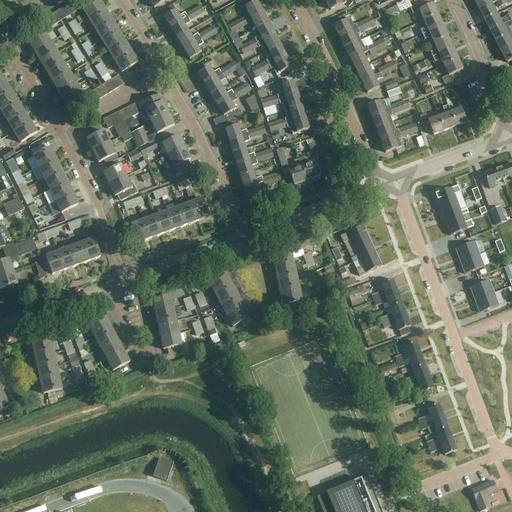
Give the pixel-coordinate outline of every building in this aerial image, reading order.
[(73,0),(69,3),(74,12),(80,9),(73,0)] [(87,19),(104,9),(98,0),(94,0),(81,8),(87,19)] [(129,0),(139,16),(151,9),(145,0),(129,0)] [(324,0),(330,11),(346,3),(344,0),(324,0)] [(500,0),(474,0),(480,11),(492,4),(496,2),(500,0)] [(508,4),(505,0),(500,0),(496,2),(499,9),(508,4)] [(250,18),(262,12),(256,1),(244,7),(250,18)] [(418,12),(422,22),(437,15),(432,4),(427,6),(425,1),(409,9),(412,15),(418,12)] [(63,6),(69,16),(74,12),(69,3),(63,6)] [(480,11),(485,21),(497,15),(492,4),(480,11)] [(192,10),(196,16),(204,12),(200,5),(192,10)] [(64,19),(69,16),(63,6),(58,10),(64,19)] [(387,17),(399,12),(397,6),(385,11),(387,17)] [(104,9),(87,19),(94,30),(110,20),(104,9)] [(189,21),(196,16),(192,10),(185,14),(184,13),(178,16),(175,10),(163,17),(170,28),(181,21),(187,17),(189,21)] [(49,16),(54,25),(60,21),(54,12),(49,16)] [(256,29),(267,23),(262,12),(250,18),(256,29)] [(491,32),(511,21),(511,13),(504,18),(500,20),(497,15),(485,21),(491,32)] [(421,36),(442,26),(437,15),(422,22),(425,28),(419,30),(421,36)] [(49,28),(54,25),(49,16),(44,19),(49,28)] [(190,22),(189,21),(187,17),(181,21),(170,28),(176,38),(187,32),(184,26),(190,22)] [(235,22),(239,29),(246,25),(243,18),(235,22)] [(367,28),(363,22),(354,26),(350,18),(334,26),(339,38),(357,29),(359,32),(367,28)] [(363,22),(367,28),(374,25),(371,18),(363,22)] [(44,31),(49,28),(44,19),(38,22),(44,31)] [(71,29),(78,25),(75,20),(68,25),(71,29)] [(110,20),(94,30),(101,41),(117,31),(110,20)] [(511,21),(491,32),(496,43),(511,34),(511,33),(510,29),(511,27),(511,21)] [(231,33),(239,29),(235,22),(227,26),(231,33)] [(256,43),(273,34),(267,23),(256,29),(257,30),(253,32),(257,39),(254,40),(247,44),(250,51),(258,47),(256,43)] [(78,25),(71,29),(75,36),(82,31),(78,25)] [(205,31),(209,37),(216,33),(212,26),(205,31)] [(433,44),(447,37),(442,26),(421,36),(424,41),(430,38),(433,44)] [(61,36),(67,32),(65,27),(58,31),(61,36)] [(359,34),(359,32),(357,29),(339,38),(345,49),(361,41),(358,35),(359,34)] [(107,52),(124,42),(117,31),(101,41),(107,52)] [(202,42),(209,37),(205,31),(198,35),(200,39),(194,42),(182,49),(189,60),(200,53),(196,46),(202,43),(202,42)] [(33,53),(49,43),(43,32),(26,42),(33,53)] [(67,32),(61,36),(65,42),(71,38),(67,32)] [(200,39),(198,35),(197,34),(191,37),(187,32),(176,38),(182,49),(194,42),(200,39)] [(265,53),(279,45),(273,34),(256,43),(258,47),(259,48),(261,47),(265,53)] [(511,34),(496,43),(502,54),(511,48),(511,34)] [(431,58),(452,49),(447,37),(433,44),(436,50),(429,53),(431,58)] [(374,44),(378,51),(386,47),(382,40),(374,44)] [(345,49),(350,60),(362,54),(362,55),(369,52),(370,55),(378,51),(374,44),(365,49),(361,41),(345,49)] [(85,52),(92,48),(89,42),(82,46),(85,52)] [(114,63),(130,53),(124,42),(107,52),(114,63)] [(40,64),(56,54),(49,43),(33,53),(40,64)] [(243,55),(250,51),(247,44),(239,48),(243,55)] [(405,53),(410,50),(407,44),(401,47),(405,53)] [(268,65),(285,56),(279,45),(265,53),(269,60),(266,62),(268,65)] [(92,48),(85,52),(88,57),(95,53),(92,48)] [(511,48),(502,54),(508,64),(511,62),(511,48)] [(74,57),(81,53),(78,49),(71,53),(74,57)] [(443,67),(457,60),(452,49),(431,58),(434,63),(440,60),(443,67)] [(45,102),(53,97),(27,53),(19,58),(45,102)] [(81,53),(74,57),(78,63),(84,59),(81,53)] [(130,53),(114,63),(121,74),(137,63),(130,53)] [(46,75),(62,65),(56,54),(40,64),(46,75)] [(362,54),(350,60),(356,71),(367,65),(362,55),(362,54)] [(259,66),(262,73),(270,68),(271,70),(273,69),(277,75),(291,67),(285,56),(268,65),(266,62),(259,66)] [(457,60),(443,67),(447,77),(441,79),(443,85),(459,78),(457,73),(462,71),(457,60)] [(236,66),(234,62),(226,67),(230,73),(238,69),(236,66)] [(385,66),(389,73),(397,69),(393,62),(392,63),(387,65),(385,66)] [(98,73),(105,69),(102,63),(95,68),(98,73)] [(53,85),(69,75),(62,65),(46,75),(53,85)] [(361,82),(373,77),(367,65),(356,71),(361,82)] [(254,77),(262,73),(259,66),(251,70),(254,77)] [(381,77),(389,73),(385,66),(377,70),(379,73),(381,77)] [(223,78),(230,73),(226,67),(219,71),(218,70),(212,73),(209,67),(198,74),(204,85),(221,75),(223,78)] [(107,82),(112,79),(105,69),(98,73),(105,83),(107,82)] [(87,79),(94,75),(91,70),(85,74),(87,79)] [(373,77),(361,82),(367,94),(378,88),(376,82),(382,79),(381,77),(379,73),(373,77)] [(60,96),(76,86),(69,75),(53,85),(60,96)] [(94,75),(87,79),(91,85),(98,81),(94,75)] [(112,79),(118,88),(123,85),(117,75),(112,79)] [(224,79),(223,78),(221,75),(204,85),(210,95),(221,89),(218,83),(224,79)] [(427,75),(418,79),(421,85),(422,85),(424,87),(428,85),(427,83),(430,82),(427,75)] [(0,95),(9,90),(2,79),(0,80),(0,95)] [(113,91),(118,88),(112,79),(107,82),(113,91)] [(384,86),(387,91),(398,87),(396,81),(384,86)] [(107,94),(113,91),(107,82),(105,83),(102,85),(107,94)] [(278,100),(297,94),(294,82),(278,87),(280,95),(276,96),(278,100)] [(239,88),(243,94),(250,90),(246,83),(239,88)] [(97,88),(102,97),(107,94),(102,85),(97,88)] [(76,86),(60,96),(66,107),(82,97),(76,86)] [(430,86),(424,89),(426,94),(432,91),(430,86)] [(97,101),(102,97),(97,88),(91,91),(97,101)] [(234,96),(217,106),(226,122),(243,116),(239,111),(236,113),(230,103),(236,100),(236,99),(243,94),(239,88),(232,92),(234,96)] [(390,99),(402,94),(399,88),(388,93),(390,99)] [(234,96),(232,92),(231,91),(225,94),(221,89),(210,95),(217,106),(234,96)] [(9,90),(0,95),(0,110),(16,100),(9,90)] [(92,104),(97,101),(91,91),(86,95),(92,104)] [(150,123),(168,114),(167,113),(170,111),(161,94),(136,105),(140,113),(141,113),(142,114),(145,112),(150,123)] [(285,111),(301,106),(297,94),(278,100),(276,96),(268,98),(271,107),(283,103),(285,111)] [(263,109),(271,107),(268,98),(261,101),(262,105),(263,109)] [(0,111),(6,121),(22,111),(16,100),(0,110),(0,111)] [(367,106),(372,118),(391,111),(393,116),(401,113),(398,104),(387,108),(384,100),(367,106)] [(406,101),(398,104),(401,113),(409,110),(406,101)] [(256,103),(249,107),(252,112),(258,109),(256,103)] [(140,113),(136,105),(136,104),(130,106),(135,116),(140,113)] [(130,119),(135,116),(130,106),(125,109),(130,119)] [(285,124),(305,118),(301,106),(285,111),(288,119),(284,120),(285,124)] [(124,121),(130,119),(125,109),(120,112),(124,121)] [(13,132),(29,122),(22,111),(6,121),(13,132)] [(372,118),(376,130),(393,123),(390,116),(393,116),(391,111),(372,118)] [(114,115),(119,124),(124,121),(120,112),(114,115)] [(253,121),(261,119),(259,112),(251,115),(253,121)] [(168,114),(150,123),(156,134),(147,138),(143,129),(132,135),(138,149),(160,138),(158,134),(173,126),(168,114)] [(114,127),(119,124),(114,115),(109,117),(114,127)] [(108,129),(114,127),(109,117),(104,120),(108,129)] [(308,130),(305,118),(285,124),(284,120),(276,122),(278,130),(290,127),(292,135),(308,130)] [(29,122),(13,132),(19,143),(35,133),(29,122)] [(278,130),(276,122),(269,125),(270,129),(271,133),(278,130)] [(376,130),(380,141),(399,134),(401,139),(410,136),(407,127),(396,131),(393,123),(376,130)] [(407,127),(410,136),(418,133),(415,124),(407,127)] [(250,140),(258,137),(255,129),(247,132),(246,131),(240,133),(237,126),(236,126),(228,129),(225,130),(228,142),(248,136),(250,140)] [(255,129),(258,137),(266,135),(265,131),(264,127),(255,129)] [(122,137),(129,134),(126,128),(119,131),(122,137)] [(91,152),(109,143),(103,131),(85,140),(91,152)] [(129,134),(122,137),(124,143),(131,140),(129,134)] [(399,134),(380,141),(385,153),(402,147),(399,140),(401,139),(399,134)] [(167,156),(184,147),(178,136),(161,145),(167,156)] [(232,154),(245,149),(243,144),(250,141),(250,140),(248,136),(228,142),(232,154)] [(155,142),(150,145),(139,150),(143,157),(159,149),(155,142)] [(109,143),(91,152),(97,164),(115,155),(109,143)] [(315,144),(309,146),(314,160),(320,157),(315,144)] [(38,168),(56,159),(50,147),(32,156),(38,168)] [(167,156),(164,157),(170,169),(172,168),(176,174),(185,170),(189,168),(191,167),(187,161),(190,159),(184,147),(167,156)] [(5,160),(16,154),(12,149),(2,155),(5,160)] [(247,156),(245,149),(232,154),(236,165),(256,159),(258,163),(266,161),(263,153),(255,155),(254,154),(247,156)] [(283,149),(277,151),(283,170),(289,168),(283,149)] [(263,153),(266,161),(274,158),(273,153),(272,150),(263,153)] [(131,163),(142,157),(139,151),(128,156),(131,163)] [(305,157),(299,159),(306,181),(320,176),(314,162),(307,165),(305,157)] [(12,158),(5,162),(12,175),(19,171),(12,158)] [(44,179),(61,171),(56,159),(38,168),(44,179)] [(236,165),(240,177),(252,173),(250,167),(258,165),(258,163),(256,159),(236,165)] [(290,171),(288,172),(288,173),(291,179),(293,186),(295,185),(296,186),(298,187),(300,186),(302,184),(302,183),(306,181),(299,159),(293,161),(296,169),(290,171)] [(108,185),(125,177),(119,165),(102,174),(108,185)] [(15,181),(22,177),(19,171),(12,175),(15,181)] [(61,171),(44,179),(50,191),(67,182),(61,171)] [(252,173),(240,177),(244,189),(256,185),(263,183),(264,182),(262,179),(262,177),(255,180),(252,173)] [(279,173),(271,176),(273,183),(281,181),(280,177),(279,173)] [(144,183),(151,179),(148,174),(141,177),(144,183)] [(0,180),(6,192),(13,188),(7,176),(0,179),(0,180)] [(262,179),(264,182),(265,186),(273,183),(271,176),(262,179)] [(22,177),(15,181),(18,186),(25,183),(22,177)] [(125,177),(108,185),(114,197),(117,196),(120,202),(137,193),(131,182),(129,183),(125,177)] [(183,182),(186,189),(192,187),(189,180),(183,182)] [(55,202),(73,194),(67,182),(50,191),(55,202)] [(180,191),(186,189),(183,182),(177,184),(180,191)] [(260,196),(256,185),(244,189),(247,200),(256,198),(260,196)] [(435,195),(434,195),(439,209),(441,208),(442,208),(453,204),(457,202),(454,195),(455,195),(457,194),(460,193),(457,186),(451,188),(448,190),(437,194),(435,195)] [(159,191),(162,198),(168,196),(165,188),(159,191)] [(156,200),(162,198),(159,191),(153,193),(156,200)] [(26,203),(33,199),(30,194),(23,198),(26,203)] [(73,194),(55,202),(61,214),(79,205),(73,194)] [(14,201),(3,206),(5,212),(21,205),(19,199),(17,195),(12,197),(14,201)] [(135,200),(138,207),(144,205),(142,197),(135,200)] [(33,199),(26,203),(29,209),(36,205),(33,199)] [(190,203),(197,221),(209,217),(202,199),(190,203)] [(126,211),(138,207),(135,200),(123,204),(126,211)] [(441,208),(439,209),(445,222),(446,222),(447,221),(458,217),(462,216),(468,214),(466,210),(464,211),(462,211),(460,212),(457,202),(453,204),(442,208),(441,208)] [(185,226),(197,221),(190,203),(178,208),(185,226)] [(21,205),(5,212),(8,218),(24,211),(21,205)] [(173,230),(185,226),(178,208),(166,212),(173,230)] [(154,217),(161,235),(173,230),(166,212),(154,217)] [(446,222),(445,222),(450,236),(451,236),(453,235),(463,231),(467,230),(473,227),(471,221),(467,222),(466,223),(465,223),(462,216),(458,217),(447,221),(446,222)] [(17,220),(20,227),(26,225),(23,217),(17,220)] [(37,226),(44,222),(42,217),(34,220),(37,226)] [(149,239),(161,235),(154,217),(142,221),(149,239)] [(440,224),(439,217),(431,219),(432,226),(440,224)] [(74,222),(77,229),(83,227),(80,220),(74,222)] [(137,244),(149,239),(142,221),(130,226),(137,244)] [(71,232),(77,229),(74,222),(68,224),(71,232)] [(369,240),(363,226),(340,237),(343,243),(349,241),(353,248),(369,240)] [(50,231),(53,238),(59,236),(56,229),(50,231)] [(47,240),(53,238),(50,231),(44,233),(47,240)] [(444,231),(435,234),(439,246),(448,243),(444,231)] [(0,234),(0,248),(4,247),(1,240),(9,237),(7,232),(0,234)] [(20,250),(35,245),(33,239),(18,244),(20,250)] [(81,243),(88,261),(100,257),(93,239),(81,243)] [(356,254),(350,257),(353,264),(359,261),(375,253),(369,240),(353,248),(356,254)] [(475,242),(456,249),(456,250),(457,252),(460,262),(479,255),(476,245),(475,243),(475,242)] [(76,265),(88,261),(81,243),(69,247),(76,265)] [(4,254),(19,250),(17,244),(2,249),(4,254)] [(35,245),(20,250),(21,256),(37,251),(35,245)] [(57,252),(64,270),(76,265),(69,247),(57,252)] [(19,250),(4,254),(6,260),(9,259),(9,260),(21,256),(19,250)] [(52,274),(64,270),(57,252),(45,256),(52,274)] [(274,269),(293,265),(290,252),(271,256),(274,269)] [(356,270),(359,277),(382,266),(375,253),(359,261),(362,267),(356,270)] [(306,262),(313,260),(311,254),(304,256),(306,262)] [(479,255),(460,262),(462,266),(465,275),(484,267),(481,259),(479,255)] [(0,275),(13,271),(9,259),(0,262),(0,275)] [(313,260),(306,262),(308,268),(315,266),(313,260)] [(36,268),(38,274),(40,280),(47,277),(41,261),(35,264),(36,268)] [(293,265),(274,269),(277,281),(295,277),(293,265)] [(332,266),(324,268),(326,275),(334,272),(332,266)] [(13,271),(0,275),(0,289),(17,284),(13,271)] [(214,294),(231,285),(225,273),(208,283),(214,294)] [(279,295),(298,291),(295,277),(277,281),(279,295)] [(314,286),(322,283),(320,278),(312,280),(314,286)] [(381,297),(385,296),(397,291),(392,279),(380,284),(383,292),(371,296),(373,300),(381,297)] [(489,281),(470,288),(470,289),(471,291),(475,301),(494,294),(490,284),(490,282),(489,281)] [(322,283),(314,286),(316,292),(324,289),(322,283)] [(231,285),(214,294),(220,305),(237,296),(231,285)] [(356,289),(347,292),(349,298),(358,294),(356,289)] [(298,291),(279,295),(282,308),(301,304),(298,291)] [(385,296),(389,308),(401,303),(397,291),(385,296)] [(197,302),(205,299),(203,293),(195,296),(197,302)] [(494,294),(475,301),(476,305),(479,314),(499,307),(495,298),(494,294)] [(226,318),(244,308),(237,296),(220,305),(226,318)] [(154,314),(174,310),(171,297),(152,302),(154,314)] [(381,299),(381,297),(373,300),(375,307),(383,304),(381,299)] [(185,306),(192,304),(190,298),(183,301),(185,306)] [(205,299),(197,302),(199,308),(207,305),(205,299)] [(471,302),(461,305),(468,323),(478,320),(471,302)] [(392,314),(388,316),(389,321),(406,315),(401,303),(389,308),(392,314)] [(192,304),(185,306),(187,313),(194,310),(192,304)] [(244,308),(226,318),(233,330),(250,321),(244,308)] [(157,326),(176,322),(174,310),(154,314),(157,326)] [(389,321),(382,324),(384,330),(396,325),(398,331),(410,327),(406,315),(389,321)] [(206,326),(214,323),(212,317),(204,320),(206,326)] [(94,338),(112,329),(106,318),(88,327),(94,338)] [(345,318),(340,320),(343,331),(349,329),(345,318)] [(160,338),(179,334),(176,322),(157,326),(160,338)] [(194,331),(201,328),(199,322),(192,325),(194,331)] [(214,323),(206,326),(208,332),(216,329),(214,323)] [(201,328),(194,331),(196,337),(203,334),(201,328)] [(100,349),(118,340),(112,329),(94,338),(100,349)] [(179,334),(160,338),(163,351),(176,348),(178,356),(184,354),(179,334)] [(77,346),(84,344),(82,338),(75,340),(77,346)] [(106,361),(123,352),(118,340),(100,349),(106,361)] [(34,357),(53,353),(51,341),(32,345),(34,357)] [(305,341),(258,357),(265,376),(311,359),(305,341)] [(65,351),(72,348),(70,342),(63,345),(65,351)] [(416,342),(404,347),(406,354),(408,359),(420,354),(416,342)] [(84,344),(77,346),(79,352),(86,350),(84,344)] [(477,346),(479,356),(475,356),(476,365),(478,372),(490,370),(485,344),(477,346)] [(72,348),(65,351),(67,357),(74,354),(72,348)] [(123,352),(106,361),(112,372),(129,363),(123,352)] [(53,353),(34,357),(37,370),(56,366),(53,353)] [(420,354),(408,359),(412,370),(424,366),(420,354)] [(86,370),(93,368),(91,362),(83,364),(86,370)] [(396,365),(381,370),(382,374),(397,369),(396,365)] [(40,382),(59,378),(56,366),(37,370),(40,382)] [(74,375),(81,372),(79,366),(72,369),(74,375)] [(415,377),(403,381),(405,386),(412,384),(417,382),(429,377),(424,366),(412,370),(415,377)] [(93,368),(86,370),(88,376),(95,374),(93,368)] [(111,375),(115,382),(124,377),(120,370),(111,375)] [(81,372),(74,375),(76,381),(83,378),(81,372)] [(491,383),(499,379),(495,372),(487,376),(491,383)] [(429,377),(417,382),(419,387),(421,393),(433,389),(429,377)] [(59,378),(40,382),(43,397),(50,395),(51,401),(56,400),(55,394),(62,393),(59,378)] [(412,384),(405,386),(405,388),(407,392),(414,389),(412,384)] [(3,396),(0,396),(0,415),(10,410),(3,396)] [(431,420),(443,416),(439,404),(427,409),(429,416),(431,420)] [(425,422),(419,425),(421,431),(433,427),(436,432),(448,428),(443,416),(431,420),(425,422)] [(436,445),(440,444),(452,439),(448,428),(436,432),(438,439),(426,443),(428,448),(436,445)] [(440,444),(442,450),(444,456),(456,451),(452,439),(440,444)] [(436,445),(428,448),(430,454),(438,451),(436,445)] [(167,482),(174,464),(160,459),(153,477),(167,482)] [(381,511),(367,477),(316,497),(322,511),(381,511)] [(481,511),(491,508),(486,496),(497,492),(493,482),(469,492),(473,502),(475,501),(479,511),(481,511)]
